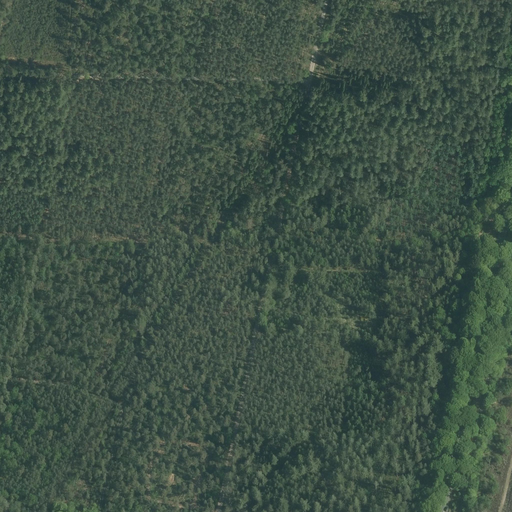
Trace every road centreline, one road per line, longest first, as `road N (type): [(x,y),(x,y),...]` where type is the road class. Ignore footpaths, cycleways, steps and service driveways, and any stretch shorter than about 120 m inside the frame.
road 1 (track): [(325,0),(218,511)]
road 2 (secondary): [(443,511),(511,190)]
road 3 (track): [(0,75),(308,82)]
